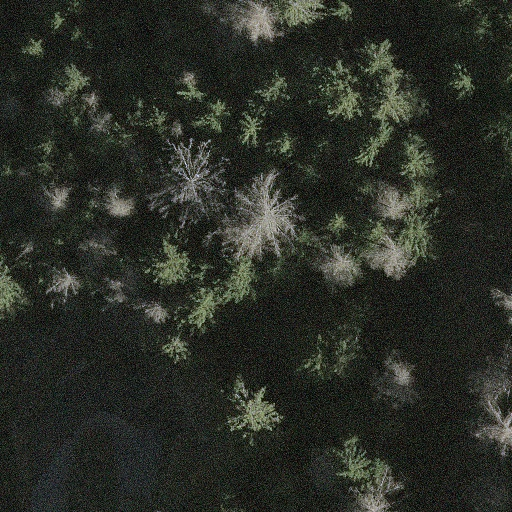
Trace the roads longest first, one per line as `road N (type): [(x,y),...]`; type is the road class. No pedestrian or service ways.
road 1 (track): [(446,511),(470,412),(448,220),(395,0)]
road 2 (track): [(46,511),(61,406),(71,385),(94,376),(116,387),(126,407),(126,511)]
